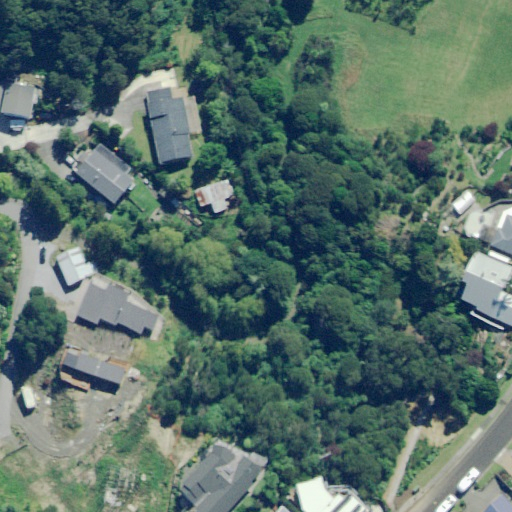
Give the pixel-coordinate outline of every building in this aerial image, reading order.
[(0,117),(28,123),(31,107),(35,108),(37,97),(33,96),(33,92),(21,90),(22,82),(2,79),(1,85),(0,84),(0,117)] [(172,104),(169,90),(142,96),(157,167),(192,160),(186,137),(199,134),(192,100),(172,104)] [(90,128),(86,113),(57,120),(61,135),(90,128)] [(106,164),(94,153),(74,177),(112,208),(133,184),(124,177),(129,171),(112,157),(106,164)] [(230,199),(225,184),(193,194),(198,210),(210,206),(213,216),(225,212),(222,202),(230,199)] [(473,203),(466,195),(451,209),(458,217),(473,203)] [(500,233),(498,232),(497,234),(482,228),(476,242),(511,257),(511,220),(506,219),(500,233)] [(84,267),(77,252),(55,261),(67,289),(97,276),(92,264),(84,267)] [(511,328),(511,277),(509,276),(511,271),(474,257),(461,288),(465,290),(459,307),(511,328)] [(219,455),(214,451),(177,493),(196,509),(193,511),(229,511),(261,476),(242,459),(236,465),(221,452),(219,455)] [(299,511),(362,511),(348,500),(343,506),(337,500),(334,503),(323,495),(320,482),(294,495),(300,511),(299,511)] [(511,511),(511,510),(501,499),(487,511),(511,511)]
